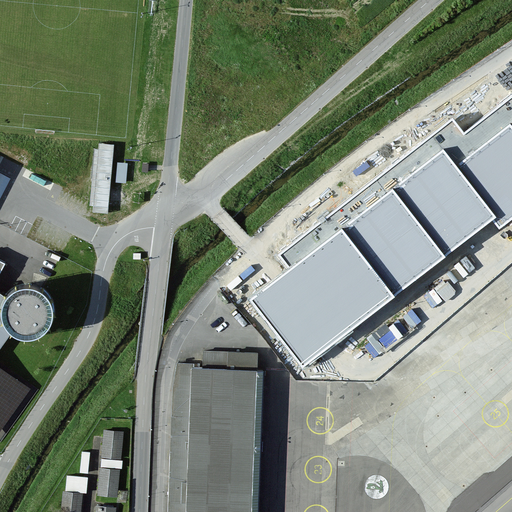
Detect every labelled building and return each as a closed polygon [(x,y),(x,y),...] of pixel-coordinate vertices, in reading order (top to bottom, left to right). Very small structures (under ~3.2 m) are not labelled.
[(294,271),(253,301),(302,371),(492,224),(501,230),(511,220),(511,97),(464,135),(452,122),(280,258),(294,271)] [(96,139),(91,209),(110,210),(114,141),(96,139)] [(116,179),(127,180),(128,160),(118,159),(116,179)] [(0,441),(36,392),(0,368),(0,349),(11,334),(14,336),(22,339),(30,339),(38,337),(45,332),(50,325),(52,316),(51,308),(48,301),(43,295),(36,291),(28,289),(20,290),(12,293),(6,299),(0,294),(0,273),(5,264),(0,261),(0,441)] [(425,292),(433,303),(448,293),(453,290),(446,279),(425,292)] [(418,301),(365,341),(375,354),(428,315),(418,301)] [(177,366),(170,511),(259,511),(266,370),(177,366)] [(126,433),(106,431),(103,464),(122,466),(126,433)] [(92,473),(94,455),(84,454),(82,472),(92,473)] [(102,469),(99,493),(120,496),(124,471),(102,469)] [(89,478),(70,476),(68,487),(87,490),(89,478)] [(83,511),(86,495),(66,492),(63,511),(83,511)]
